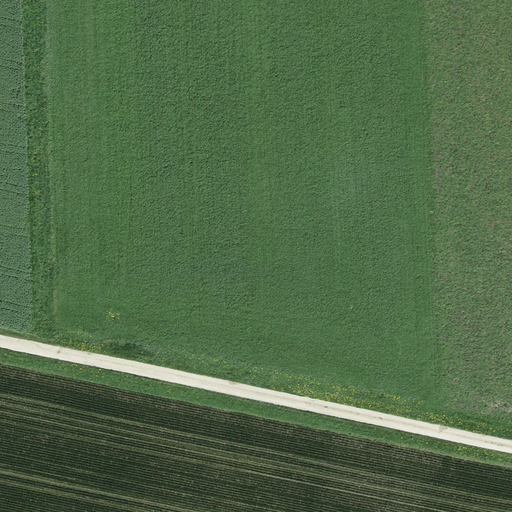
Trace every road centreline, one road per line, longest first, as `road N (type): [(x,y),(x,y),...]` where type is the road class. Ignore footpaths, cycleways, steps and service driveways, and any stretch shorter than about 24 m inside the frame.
road 1 (track): [(0,338),(511,463)]
road 2 (track): [(35,0),(44,346)]
